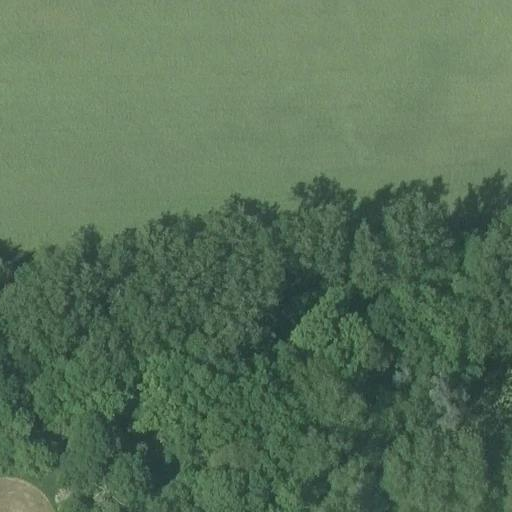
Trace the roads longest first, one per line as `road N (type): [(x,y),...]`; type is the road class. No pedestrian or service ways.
road 1 (track): [(0,463),(84,462),(271,417),(402,338),(511,312)]
road 2 (track): [(0,260),(447,247),(511,233)]
